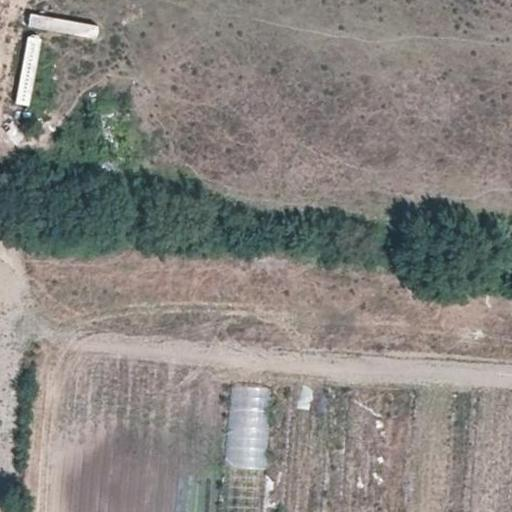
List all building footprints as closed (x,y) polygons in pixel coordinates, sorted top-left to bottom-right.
[(224,383),(218,511),(268,511),(274,385),(224,383)] [(320,511),(326,385),(283,384),(277,511),(320,511)] [(334,511),(387,511),(393,389),(341,387),(334,511)] [(443,511),(449,390),(408,388),(401,511),(443,511)] [(511,390),(470,388),(463,511),(506,511),(511,414),(511,390)]
